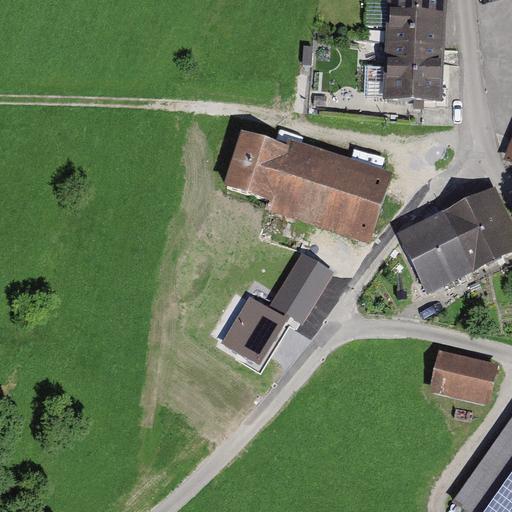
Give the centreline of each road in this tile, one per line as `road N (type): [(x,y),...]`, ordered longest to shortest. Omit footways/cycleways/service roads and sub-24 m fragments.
road 1 (track): [(0,102),(243,111),(406,151)]
road 2 (residential): [(478,162),(403,218),(324,340)]
road 3 (residential): [(324,340),(255,437),(180,511)]
road 4 (residential): [(324,340),(389,327),(511,356)]
road 5 (residential): [(464,0),(478,162)]
road 6 (track): [(431,199),(406,151),(477,138)]
